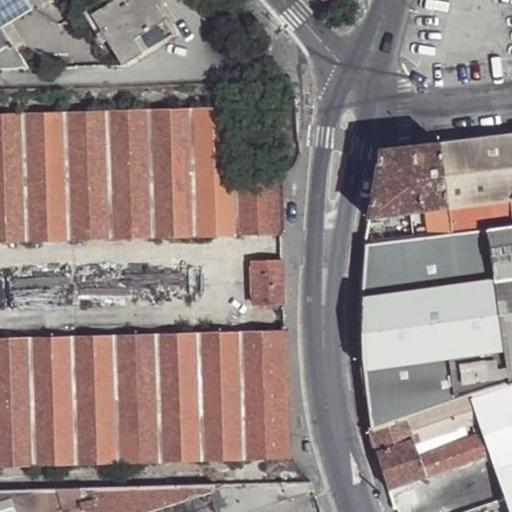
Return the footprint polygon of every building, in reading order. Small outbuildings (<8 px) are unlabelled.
[(26,0),(0,0),(0,48),(11,42),(2,26),(11,21),(31,8),(26,0)] [(115,0),(92,14),(123,66),(173,35),(152,0),(115,0)] [(24,43),(11,21),(2,26),(11,42),(15,49),(24,43)] [(11,42),(0,48),(0,67),(27,67),(15,49),(11,42)] [(296,108),(294,93),(239,95),(241,180),(279,179),(295,168),(301,154),(298,108),(296,108)] [(0,240),(281,233),(279,182),(239,183),(236,110),(0,117),(0,240)] [(511,133),(439,143),(450,230),(450,232),(488,228),(511,223),(511,133)] [(425,211),(428,233),(450,230),(439,143),(380,151),(369,218),(425,211)] [(291,199),(281,199),(282,213),(292,213),(291,199)] [(368,224),(365,242),(400,237),(400,230),(394,230),(393,220),(368,224)] [(501,326),(509,384),(511,382),(511,223),(488,228),(499,309),(482,311),(484,328),(501,326)] [(254,304),(283,303),(282,263),(252,264),(254,304)] [(0,465),(289,458),(284,333),(0,341),(0,465)] [(413,440),(377,452),(389,489),(411,481),(418,503),(500,474),(508,499),(506,500),(510,511),(511,511),(511,382),(509,384),(473,395),(482,422),(486,433),(419,457),(415,444),(413,440)] [(406,419),(370,432),(377,452),(413,440),(415,444),(482,422),(473,395),(406,419)] [(248,511),(315,491),(312,482),(186,485),(190,498),(201,495),(204,502),(213,501),(216,511),(248,511)] [(190,498),(186,485),(102,488),(109,511),(216,511),(213,501),(204,502),(201,495),(190,498)] [(0,490),(0,511),(82,511),(76,488),(0,490)] [(109,511),(102,488),(76,488),(82,511),(109,511)] [(510,511),(506,500),(496,503),(499,511),(510,511)]
